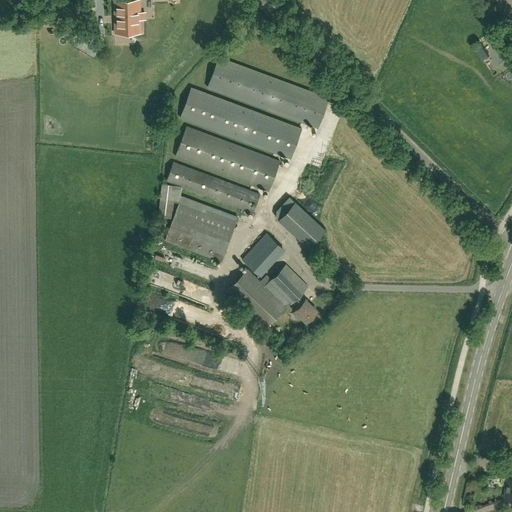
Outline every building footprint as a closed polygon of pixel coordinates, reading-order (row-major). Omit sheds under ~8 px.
[(115,32),(140,32),(140,0),(114,1),(115,32)] [(488,0),(491,12),(504,9),(501,0),(488,0)] [(74,30),(73,37),(99,43),(101,35),(74,30)] [(328,98),(218,58),(207,88),(317,128),(328,98)] [(111,74),(110,87),(122,88),(123,76),(111,74)] [(191,88),(180,118),(290,159),(301,129),(191,88)] [(268,191),(279,161),(186,127),(175,157),(268,191)] [(173,162),(166,181),(252,213),(259,194),(173,162)] [(165,240),(221,261),(237,217),(181,196),(165,240)] [(278,220),(308,247),(310,245),(324,229),(316,221),(294,202),(289,197),(276,211),(276,218),(278,220)] [(256,273),(281,246),(266,233),(242,260),(256,273)] [(306,322),(317,311),(305,299),(303,301),(298,296),(307,287),(285,265),(264,286),(247,270),(225,292),(264,329),(289,303),(291,305),(293,302),(298,307),(294,311),(306,322)] [(489,487),(498,488),(498,477),(489,476),(489,487)]
